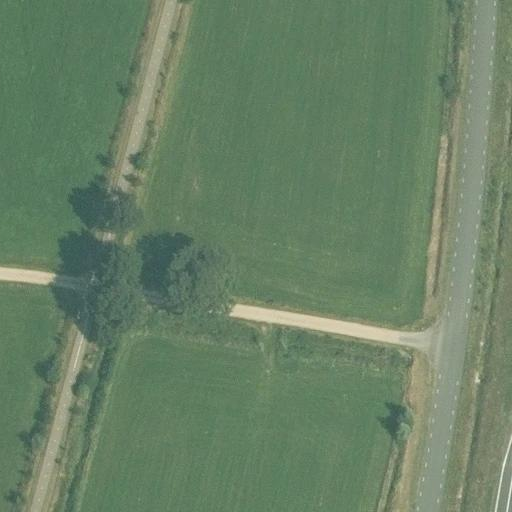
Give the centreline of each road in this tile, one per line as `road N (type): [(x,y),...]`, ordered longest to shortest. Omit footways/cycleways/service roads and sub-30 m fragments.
road 1 (track): [(454,349),(0,276)]
road 2 (tertiary): [(485,0),(454,349)]
road 3 (tertiary): [(425,511),(454,349)]
